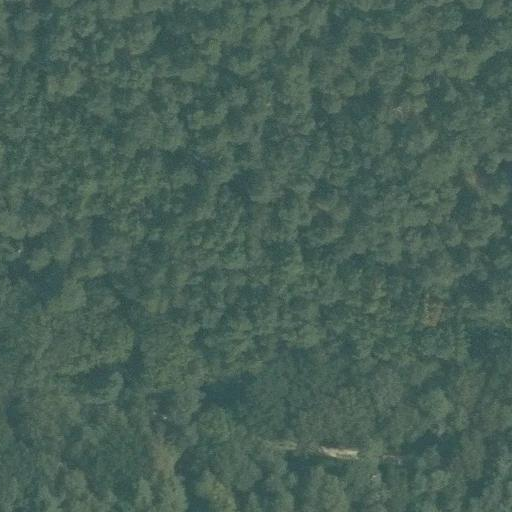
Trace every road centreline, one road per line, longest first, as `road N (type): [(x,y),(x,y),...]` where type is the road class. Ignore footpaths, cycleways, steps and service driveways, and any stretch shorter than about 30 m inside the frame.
road 1 (unknown): [(511,405),(476,414),(335,399),(87,358),(32,341),(0,366)]
road 2 (track): [(0,441),(60,414),(122,411),(354,455),(449,463),(511,456)]
